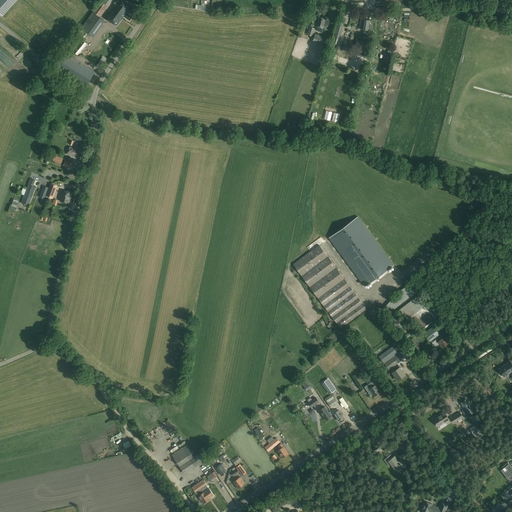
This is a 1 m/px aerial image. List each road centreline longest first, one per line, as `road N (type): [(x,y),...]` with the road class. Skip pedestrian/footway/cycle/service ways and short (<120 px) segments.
road 1 (tertiary): [(233,509),(511,321)]
road 2 (unclassified): [(52,329),(94,137),(91,101)]
road 3 (unclassified): [(52,329),(193,511)]
road 4 (track): [(484,511),(393,401)]
road 5 (track): [(396,405),(474,511)]
road 6 (unclassified): [(91,101),(52,84),(31,50),(0,24)]
